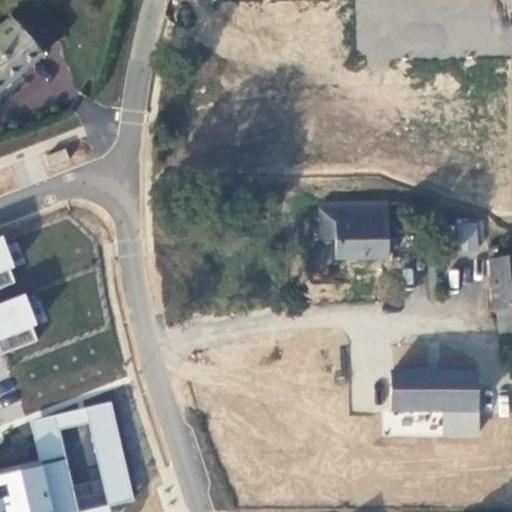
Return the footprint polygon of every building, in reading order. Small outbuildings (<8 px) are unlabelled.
[(0,90),(66,37),(42,3),(18,23),(12,17),(0,26),(0,90)] [(320,204),(320,240),(336,240),(337,259),(389,259),(387,203),(320,204)] [(476,249),(479,222),(458,220),(455,247),(476,249)] [(4,235),(0,236),(0,289),(16,283),(11,270),(16,268),(4,235)] [(511,257),(490,262),(497,309),(511,308),(511,257)] [(26,294),(0,303),(0,349),(2,355),(38,342),(32,327),(38,325),(26,294)] [(478,370),(390,371),(390,411),(428,410),(478,411),(478,370)] [(479,434),(478,411),(428,410),(428,434),(479,434)] [(54,511),(43,462),(0,472),(0,511),(54,511)]
